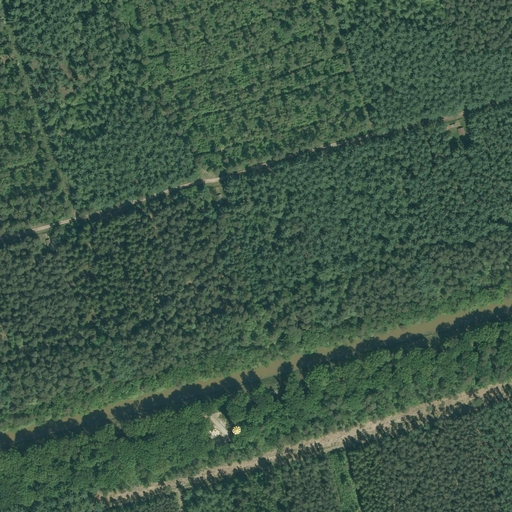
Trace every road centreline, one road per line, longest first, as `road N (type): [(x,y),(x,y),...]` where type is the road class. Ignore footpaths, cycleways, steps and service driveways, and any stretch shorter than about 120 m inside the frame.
road 1 (unclassified): [(511,329),(0,463)]
road 2 (track): [(511,102),(74,221)]
road 3 (track): [(74,221),(1,0)]
road 4 (track): [(196,371),(185,339),(194,326),(156,199)]
road 5 (track): [(332,0),(378,138)]
